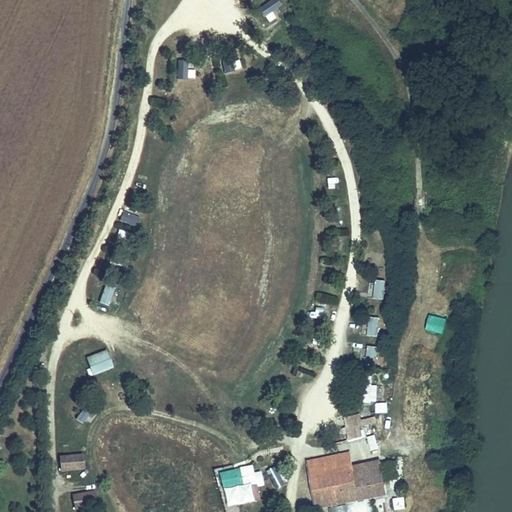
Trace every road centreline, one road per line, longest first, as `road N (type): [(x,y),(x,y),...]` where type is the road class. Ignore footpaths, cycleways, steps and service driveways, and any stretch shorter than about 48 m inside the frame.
road 1 (residential): [(201,0),(223,28),(297,79),(338,132),(354,213),(347,303),(299,433),(290,511)]
road 2 (residential): [(190,0),(151,57),(140,151),(61,323),(54,511)]
road 3 (unclassified): [(0,378),(93,183),(109,135),(127,0)]
